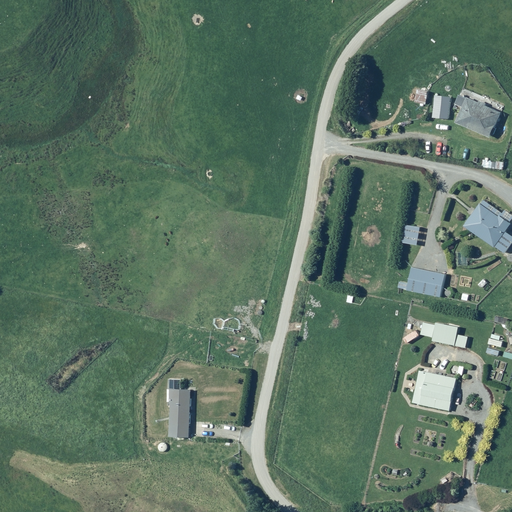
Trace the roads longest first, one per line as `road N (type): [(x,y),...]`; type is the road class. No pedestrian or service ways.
road 1 (unclassified): [(290,511),(260,471),(259,426),(339,61),(399,0)]
road 2 (unknown): [(323,134),(445,160)]
